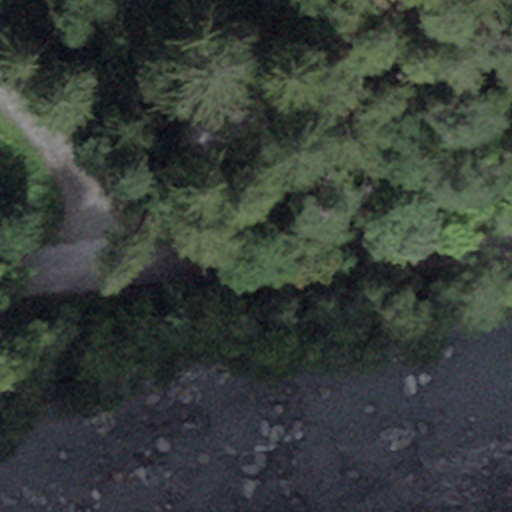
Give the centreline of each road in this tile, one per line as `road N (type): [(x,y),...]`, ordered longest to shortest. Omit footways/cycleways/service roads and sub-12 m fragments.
road 1 (unclassified): [(511,229),(334,265),(81,264),(0,274)]
road 2 (track): [(0,86),(71,159),(81,264)]
